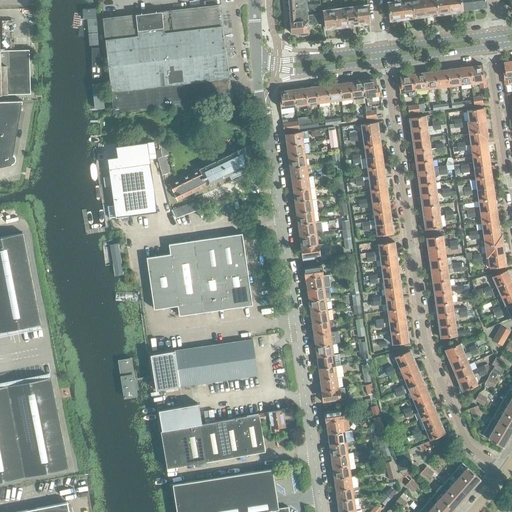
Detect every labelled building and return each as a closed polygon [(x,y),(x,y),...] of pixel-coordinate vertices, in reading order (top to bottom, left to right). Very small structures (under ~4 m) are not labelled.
[(288,0),(289,0),(288,1),(288,5),(289,6),(290,10),(307,8),(306,0),(288,0)] [(367,0),(362,0),(363,5),(356,6),(358,23),(359,25),(362,24),(363,23),(369,22),(367,0)] [(394,0),(395,1),(388,2),(390,20),(392,20),(395,20),(396,19),(403,18),(400,0),(394,0)] [(400,0),(403,18),(407,17),(408,18),(412,18),(413,16),(415,16),(412,0),(400,0)] [(412,0),(415,16),(416,17),(419,17),(420,16),(426,15),(424,0),(412,0)] [(424,0),(426,15),(431,14),(432,16),(436,15),(437,13),(438,13),(436,0),(424,0)] [(436,0),(438,13),(440,15),(443,14),(444,12),(450,12),(448,0),(436,0)] [(448,0),(450,12),(455,11),(455,12),(457,13),(460,12),(461,11),(461,10),(462,10),(460,0),(448,0)] [(485,0),(460,0),(462,10),(486,7),(485,0)] [(233,99),(226,57),(219,5),(103,19),(114,113),(150,108),(233,99)] [(356,6),(345,7),(348,25),(349,26),(352,25),(353,24),(358,23),(356,6)] [(345,7),(334,9),(337,26),(339,26),(341,27),(344,26),(345,25),(348,25),(345,7)] [(290,11),(288,12),(288,16),(290,17),(290,20),(290,22),(308,20),(315,20),(323,19),(322,14),(308,15),(307,8),(290,10),(290,11)] [(88,46),(98,45),(95,9),(85,10),(88,46)] [(337,26),(334,9),(324,10),(326,28),(337,26)] [(290,22),(289,23),(289,27),(291,28),(291,33),(300,33),(300,36),(309,35),(309,32),(308,20),(290,22)] [(93,79),(101,78),(98,48),(90,49),(93,79)] [(0,94),(2,94),(31,94),(29,49),(24,49),(0,49),(0,94)] [(504,69),(503,70),(505,85),(511,83),(511,60),(503,62),(504,69)] [(470,66),(472,85),(479,84),(480,88),(487,87),(485,72),(483,72),(482,64),(470,66)] [(459,68),(458,68),(461,85),(462,85),(462,87),(467,86),(467,84),(471,83),(471,85),(472,85),(470,66),(465,67),(464,67),(464,66),(460,67),(459,68)] [(448,69),(447,69),(450,86),(461,85),(458,68),(453,68),(448,68),(448,69)] [(436,71),(438,88),(450,86),(447,69),(443,70),(442,70),(442,69),(437,70),(436,71)] [(426,72),(425,72),(427,89),(438,88),(436,71),(431,71),(430,71),(426,71),(426,72)] [(415,73),(413,74),(416,91),(422,90),(423,94),(427,93),(427,89),(425,72),(421,73),(419,73),(419,72),(414,73),(415,73)] [(401,83),(399,83),(400,92),(408,91),(409,96),(416,95),(416,91),(413,74),(403,75),(399,75),(401,83)] [(376,79),(362,80),(364,97),(366,108),(366,110),(365,110),(366,119),(377,117),(376,110),(382,109),(381,108),(378,86),(377,86),(376,79)] [(356,81),(350,82),(353,99),(364,97),(362,80),(360,80),(356,80),(356,81)] [(344,83),(339,83),(341,100),(353,99),(350,82),(349,82),(349,81),(344,82),(344,83)] [(333,84),(328,85),(330,102),(341,100),(339,83),(338,83),(337,83),(333,83),(333,84)] [(94,110),(104,109),(102,84),(92,85),(94,110)] [(322,85),(316,86),(319,103),(330,102),(328,85),(326,85),(326,84),(322,85)] [(310,87),(305,88),(307,105),(319,103),(316,86),(315,86),(310,86),(310,87)] [(299,88),(294,89),(296,106),(307,105),(305,88),(304,88),(304,87),(299,88)] [(281,99),(279,99),(281,108),(282,114),(295,112),(294,106),(296,106),(294,89),(280,91),(281,99)] [(474,104),(483,103),(482,95),(473,97),(474,104)] [(13,154),(21,108),(22,101),(22,100),(0,101),(0,167),(11,164),(13,164),(13,163),(14,163),(15,162),(15,161),(16,160),(16,159),(16,158),(15,157),(15,156),(14,155),(13,154)] [(423,103),(418,104),(419,108),(419,112),(428,111),(427,106),(424,106),(423,103)] [(418,104),(408,105),(408,108),(409,114),(419,112),(419,108),(418,104)] [(485,118),(484,108),(484,107),(467,109),(469,121),(485,118)] [(426,115),(409,117),(411,128),(427,126),(426,115)] [(485,118),(469,121),(467,121),(468,132),(487,130),(485,118)] [(288,122),(283,123),(284,131),(299,128),(298,121),(288,122)] [(363,135),(379,132),(377,121),(361,124),(363,135)] [(427,126),(411,128),(413,139),(429,137),(428,130),(441,128),(441,124),(433,125),(427,126)] [(335,129),(328,130),(329,139),(336,138),(335,129)] [(286,139),(285,139),(286,144),(287,145),(303,142),(309,141),(308,130),(285,134),(286,139)] [(487,130),(468,132),(470,144),(487,141),(487,138),(488,138),(487,130)] [(357,131),(349,132),(350,141),(358,140),(357,131)] [(381,144),(379,132),(363,135),(364,146),(381,144)] [(164,136),(159,137),(162,156),(158,158),(162,175),(169,172),(165,156),(167,155),(164,136)] [(429,137),(413,139),(414,151),(431,148),(429,137)] [(336,138),(329,139),(331,147),(337,146),(338,146),(336,138)] [(489,153),(487,141),(470,144),(471,147),(472,155),(489,153)] [(303,142),(287,145),(287,151),(287,155),(288,155),(288,156),(305,154),(303,142)] [(381,144),(364,146),(365,153),(360,154),(352,155),(353,159),(360,158),(366,158),(382,155),(381,144)] [(245,147),(201,168),(209,185),(229,175),(231,178),(244,172),(243,169),(244,169),(244,168),(248,166),(245,147)] [(431,148),(414,151),(416,162),(432,159),(431,148)] [(333,161),(340,160),(338,152),(331,153),(333,161)] [(489,153),(472,155),(473,162),(460,164),(460,165),(454,166),(454,170),(490,164),(489,153)] [(289,162),(288,162),(289,166),(290,166),(290,167),(307,165),(305,154),(288,156),(289,162)] [(384,166),(382,155),(366,158),(367,168),(384,166)] [(432,159),(416,162),(417,173),(447,169),(447,164),(433,166),(432,159)] [(340,160),(333,161),(334,170),(341,169),(340,160)] [(114,205),(108,206),(109,218),(116,217),(116,218),(122,217),(122,220),(127,219),(127,216),(157,212),(152,174),(159,173),(157,162),(119,167),(121,179),(111,180),(114,205)] [(490,164),(454,170),(455,174),(461,173),(474,171),(475,178),(492,175),(490,164)] [(307,165),(290,167),(291,173),(290,173),(290,178),(291,178),(291,179),(308,176),(307,165)] [(385,177),(384,166),(367,168),(369,180),(385,177)] [(201,168),(192,173),(200,189),(209,185),(201,168)] [(447,169),(417,173),(419,184),(435,182),(434,175),(448,173),(447,169)] [(200,189),(192,173),(182,178),(190,194),(200,189)] [(492,175),(475,178),(476,189),(493,186),(492,175)] [(308,176),(291,179),(292,184),(291,185),(292,189),(293,189),(293,190),(315,187),(313,176),(308,177),(308,176)] [(385,177),(369,180),(364,181),(356,182),(357,185),(364,184),(370,184),(371,190),(387,188),(385,177)] [(190,194),(182,178),(170,183),(170,184),(174,192),(178,200),(190,194)] [(435,182),(419,184),(421,195),(437,193),(435,182)] [(493,186),(476,189),(478,200),(495,198),(493,186)] [(315,187),(293,190),(294,196),(293,196),(294,200),(295,200),(295,201),(317,198),(315,187)] [(387,188),(371,190),(372,202),(389,199),(387,188)] [(437,193),(421,195),(422,207),(438,204),(437,193)] [(295,207),(295,212),(296,211),(296,212),(317,209),(316,199),(317,199),(317,198),(295,201),(295,207)] [(495,198),(478,200),(480,211),(496,209),(495,198)] [(390,210),(389,199),(372,202),(373,213),(390,210)] [(176,217),(203,208),(200,200),(173,209),(176,217)] [(438,204),(422,207),(424,218),(440,215),(438,204)] [(347,214),(346,205),(339,206),(340,215),(347,214)] [(317,209),(296,212),(297,218),(296,218),(297,223),(298,223),(298,224),(315,221),(314,211),(318,210),(317,209)] [(496,209),(480,211),(480,216),(481,222),(498,220),(496,209)] [(374,220),(362,221),(355,222),(356,227),(362,226),(392,222),(390,210),(373,213),(374,220)] [(440,215),(424,218),(425,229),(442,227),(440,215)] [(342,229),(349,228),(348,219),(341,220),(342,229)] [(498,220),(481,222),(483,233),(500,231),(498,220)] [(299,230),(298,230),(298,234),(299,234),(299,235),(317,232),(315,221),(298,224),(299,230)] [(393,233),(392,222),(362,226),(363,230),(376,228),(377,235),(393,233)] [(349,228),(342,229),(344,238),(351,237),(349,228)] [(478,234),(470,235),(471,239),(483,238),(484,245),(503,243),(502,234),(500,234),(500,231),(483,233),(478,234)] [(317,232),(299,235),(300,241),(299,241),(300,245),(301,245),(301,246),(319,244),(317,232)] [(0,331),(41,324),(23,233),(0,237),(0,331)] [(178,305),(179,314),(252,304),(241,233),(169,244),(170,253),(146,257),(154,308),(178,305)] [(443,235),(426,237),(428,248),(445,246),(444,242),(443,235)] [(350,239),(344,240),(345,250),(352,249),(351,239),(350,239)] [(367,257),(396,252),(395,241),(378,243),(379,250),(366,252),(366,253),(360,254),(360,258),(367,257)] [(449,242),(450,250),(458,249),(457,241),(449,242)] [(301,247),(300,247),(302,258),(303,260),(311,259),(310,256),(321,255),(326,254),(325,243),(319,244),(301,246),(301,247)] [(503,243),(484,245),(486,257),(488,256),(504,254),(503,243)] [(110,278),(119,277),(115,244),(106,246),(110,278)] [(445,246),(428,248),(430,259),(447,257),(445,246)] [(398,263),(396,252),(367,257),(367,261),(380,259),(381,266),(398,263)] [(504,254),(488,256),(489,262),(490,268),(491,267),(506,265),(504,254)] [(447,257),(430,259),(431,270),(460,266),(460,262),(448,264),(447,257)] [(354,262),(347,263),(349,272),(356,271),(354,262)] [(399,274),(398,263),(381,266),(382,277),(399,274)] [(322,265),(303,268),(305,278),(306,278),(323,276),(322,265)] [(460,266),(431,270),(433,282),(450,279),(449,272),(461,271),(460,266)] [(497,286),(511,279),(507,269),(492,276),(497,286)] [(356,273),(349,275),(350,283),(357,282),(356,273)] [(399,274),(382,277),(377,278),(370,279),(370,283),(383,281),(384,288),(401,286),(399,274)] [(306,280),(305,280),(306,284),(307,289),(329,286),(327,275),(323,276),(306,278),(306,280)] [(450,279),(433,282),(434,293),(451,290),(456,290),(464,289),(463,285),(457,285),(456,284),(451,285),(450,279)] [(511,279),(497,286),(501,296),(511,291),(511,279)] [(357,282),(350,283),(351,291),(358,290),(357,282)] [(307,291),(307,295),(308,295),(309,300),(326,297),(331,297),(329,286),(307,289),(307,291)] [(401,286),(384,288),(385,295),(372,297),(373,301),(381,300),(385,299),(402,297),(401,286)] [(451,290),(434,293),(436,304),(453,302),(451,290)] [(511,291),(501,296),(506,307),(511,304),(511,291)] [(359,295),(352,296),(353,305),(360,304),(359,295)] [(309,302),(308,302),(309,307),(310,307),(310,311),(328,309),(326,297),(309,300),(309,302)] [(402,297),(385,299),(387,310),(404,308),(402,297)] [(453,302),(436,304),(438,315),(454,313),(460,312),(467,311),(466,306),(454,308),(453,302)] [(360,304),(353,305),(354,315),(361,314),(360,304)] [(404,308),(387,310),(388,321),(405,319),(404,308)] [(311,313),(310,314),(310,318),(311,318),(312,323),(329,320),(328,309),(310,311),(311,313)] [(454,313),(438,315),(439,326),(455,324),(454,313)] [(356,327),(363,326),(362,318),(355,319),(356,327)] [(407,330),(405,319),(388,321),(384,322),(376,323),(377,328),(390,326),(391,333),(407,330)] [(312,325),(311,325),(312,329),(313,329),(314,334),(331,331),(329,320),(312,323),(312,325)] [(455,324),(439,326),(441,337),(462,334),(470,333),(470,329),(456,331),(455,324)] [(364,335),(363,326),(356,327),(358,336),(364,335)] [(502,326),(495,339),(503,344),(510,330),(502,326)] [(409,341),(407,330),(391,333),(392,344),(409,341)] [(314,336),(313,336),(314,341),(314,340),(315,345),(332,343),(331,331),(314,334),(314,336)] [(257,375),(252,339),(175,350),(181,386),(257,375)] [(360,350),(367,349),(365,341),(359,342),(360,350)] [(460,342),(445,349),(449,359),(464,353),(460,342)] [(315,347),(315,352),(316,352),(317,356),(334,354),(332,343),(315,345),(315,347)] [(464,353),(449,359),(454,370),(469,363),(466,357),(472,355),(479,352),(475,344),(468,347),(470,351),(464,353)] [(368,358),(367,349),(360,350),(361,359),(368,358)] [(399,366),(414,360),(410,349),(395,356),(399,366)] [(181,386),(175,350),(150,355),(156,390),(181,386)] [(317,359),(316,359),(317,363),(318,363),(319,369),(341,365),(340,354),(334,355),(334,354),(317,356),(317,359)] [(148,355),(118,360),(124,398),(154,393),(148,355)] [(414,360),(399,366),(404,377),(419,370),(414,360)] [(367,364),(362,365),(363,372),(370,371),(368,361),(366,361),(367,364)] [(469,363),(454,370),(458,380),(473,374),(479,372),(480,376),(487,373),(487,372),(489,369),(488,364),(477,368),(471,370),(469,363)] [(319,370),(318,370),(318,374),(319,374),(320,380),(337,377),(343,376),(341,365),(319,369),(319,370)] [(392,365),(385,368),(389,376),(396,373),(392,365)] [(503,370),(501,369),(496,366),(495,365),(492,370),(500,375),(503,370)] [(419,370),(404,377),(407,384),(394,388),(396,392),(423,381),(419,370)] [(498,380),(500,375),(492,370),(489,375),(493,377),(498,380)] [(370,371),(363,372),(365,382),(371,381),(370,371)] [(473,374),(458,380),(462,391),(478,385),(473,374)] [(69,467),(51,376),(7,385),(25,476),(69,467)] [(320,381),(319,381),(320,386),(321,386),(322,391),(339,388),(337,377),(320,380),(320,381)] [(423,381),(396,392),(397,396),(410,391),(413,397),(428,391),(423,381)] [(372,383),(371,383),(365,385),(367,394),(369,393),(371,400),(375,399),(374,392),(372,383)] [(511,384),(503,400),(511,405),(511,384)] [(0,480),(25,476),(7,385),(0,386),(0,480)] [(322,391),(321,391),(322,402),(341,399),(346,398),(345,387),(339,388),(322,391)] [(428,391),(413,397),(417,408),(432,401),(428,391)] [(511,405),(503,400),(493,417),(511,428),(511,405)] [(432,401),(417,408),(421,418),(437,412),(432,401)] [(198,404),(159,410),(162,431),(180,428),(200,424),(202,424),(198,404)] [(379,413),(377,405),(371,406),(373,415),(379,413)] [(406,417),(413,414),(410,406),(403,409),(406,417)] [(268,412),(259,414),(260,420),(270,418),(272,431),(278,430),(277,427),(285,426),(282,410),(282,409),(272,411),(271,409),(267,409),(268,412)] [(342,409),(324,411),(325,422),(344,419),(342,409)] [(441,422),(437,412),(421,418),(426,429),(441,422)] [(259,414),(239,417),(245,455),(265,451),(260,420),(259,414)] [(383,424),(380,416),(374,419),(376,426),(383,424)] [(239,417),(219,421),(226,458),(245,455),(239,417)] [(511,431),(511,428),(493,417),(483,435),(503,447),(511,431)] [(344,419),(325,422),(325,423),(326,422),(327,427),(326,428),(327,432),(328,433),(345,430),(350,430),(349,418),(344,419)] [(202,424),(200,424),(206,461),(226,458),(219,421),(202,424)] [(445,433),(441,422),(426,429),(430,439),(445,433)] [(200,424),(180,428),(187,465),(206,461),(200,424)] [(376,425),(376,426),(378,435),(385,433),(383,424),(376,425)] [(419,427),(412,430),(414,435),(415,438),(422,435),(419,427)] [(162,431),(161,431),(167,468),(177,467),(187,465),(180,428),(162,431)] [(328,439),(328,443),(329,443),(329,444),(347,442),(345,430),(328,433),(328,439)] [(388,446),(387,439),(380,441),(381,448),(388,446)] [(330,450),(329,450),(330,455),(331,454),(331,456),(348,453),(347,447),(352,446),(351,441),(347,442),(329,444),(330,450)] [(391,455),(388,446),(381,448),(384,457),(391,455)] [(332,461),(331,461),(331,466),(332,466),(332,467),(355,463),(354,453),(348,453),(331,456),(332,461)] [(392,460),(385,462),(387,470),(394,468),(392,460)] [(449,477),(467,493),(481,478),(462,462),(449,477)] [(333,473),(332,473),(333,477),(334,477),(334,478),(351,476),(350,468),(356,467),(355,463),(332,467),(333,473)] [(396,477),(394,468),(387,470),(390,479),(396,477)] [(289,511),(288,507),(278,508),(272,469),(173,484),(177,510),(196,507),(197,511),(289,511)] [(335,484),(334,484),(335,488),(336,489),(353,487),(351,476),(334,478),(335,484)] [(467,493),(449,477),(436,492),(454,508),(467,493)] [(336,495),(336,500),(337,500),(337,501),(355,498),(353,487),(336,489),(336,495)] [(385,493),(391,498),(396,491),(391,487),(385,493)] [(450,511),(454,508),(436,492),(422,507),(427,511),(450,511)] [(391,498),(385,493),(380,500),(385,505),(391,498)] [(338,506),(337,506),(338,511),(339,511),(338,511),(356,509),(355,498),(337,501),(338,506)] [(69,511),(67,502),(15,511),(69,511)]
